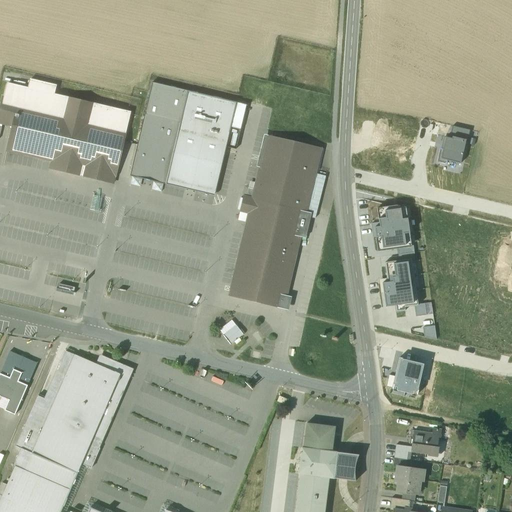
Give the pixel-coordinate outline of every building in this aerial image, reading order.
[(28,89),(7,84),(0,113),(0,123),(10,126),(4,150),(51,162),(49,169),(104,183),(113,185),(130,114),(54,95),(56,87),(30,81),(28,89)] [(187,92),(152,83),(130,172),(166,180),(187,92)] [(246,106),(187,92),(166,180),(215,192),(232,124),(241,126),(246,106)] [(469,131),(452,127),(449,139),(451,139),(451,137),(465,141),(464,143),(466,144),(469,131)] [(320,149),(266,136),(259,167),(313,180),(320,149)] [(464,143),(465,141),(451,137),(451,139),(449,139),(445,138),(442,150),(440,149),(437,162),(446,165),(447,162),(460,164),(464,143)] [(313,180),(259,167),(256,179),(251,200),(253,200),(305,213),(305,212),(305,213),(313,180)] [(325,177),(315,174),(305,216),(315,219),(325,177)] [(245,199),(242,211),(248,213),(248,212),(251,201),(251,200),(245,199)] [(305,213),(253,200),(251,200),(251,201),(248,212),(248,213),(246,224),(245,224),(245,225),(243,236),(242,236),(242,237),(240,248),(239,249),(240,249),(237,260),(237,261),(234,272),(234,273),(231,284),(231,283),(231,284),(231,285),(228,296),(242,300),(243,300),(269,306),(270,307),(270,306),(283,309),(285,297),(286,297),(286,296),(288,285),(289,285),(288,284),(291,273),(292,273),(291,272),(297,250),(297,249),(300,237),(300,236),(302,225),(303,225),(303,224),(305,213),(305,212),(305,213)] [(409,234),(406,215),(405,208),(396,206),(377,209),(379,228),(374,228),(377,251),(397,249),(405,248),(405,247),(403,235),(409,234)] [(397,249),(398,255),(413,253),(412,246),(405,247),(405,248),(397,249)] [(398,255),(398,261),(410,260),(411,262),(415,262),(413,253),(398,255)] [(381,284),(385,308),(393,306),(394,313),(404,312),(404,308),(414,307),(417,306),(417,305),(413,306),(411,294),(415,293),(411,262),(410,260),(398,261),(384,263),(387,283),(381,284)] [(57,283),(56,291),(73,295),(75,287),(57,283)] [(430,303),(417,305),(417,306),(414,307),(415,317),(432,315),(430,303)] [(235,325),(223,335),(227,340),(239,330),(235,325)] [(433,326),(422,328),(424,337),(435,340),(433,326)] [(239,330),(227,340),(230,345),(234,342),(239,338),(243,335),(239,330)] [(425,360),(394,353),(385,389),(416,397),(425,360)] [(41,432),(24,471),(15,467),(7,485),(2,496),(0,501),(0,511),(169,511),(166,510),(165,510),(164,511),(99,511),(90,508),(87,511),(60,511),(70,490),(70,491),(77,473),(93,436),(102,440),(118,404),(123,391),(121,386),(118,385),(122,376),(119,375),(120,375),(83,359),(74,355),(74,356),(46,422),(36,418),(32,427),(41,432)] [(9,378),(0,373),(0,397),(8,401),(4,411),(15,415),(27,386),(18,382),(22,373),(13,370),(9,378)] [(286,399),(279,396),(276,402),(284,405),(286,399)] [(334,427),(306,424),(303,448),(331,452),(334,427)] [(431,433),(413,431),(412,437),(410,437),(409,444),(411,444),(410,452),(424,454),(425,451),(435,453),(437,437),(439,438),(440,430),(431,428),(431,433)] [(407,447),(394,445),(392,458),(405,459),(407,447)] [(334,479),(337,453),(331,452),(303,448),(301,448),(298,474),(299,475),(294,511),(323,511),(328,478),(334,479)] [(337,453),(334,479),(342,480),(349,481),(354,481),(355,481),(354,474),(354,470),(354,466),(355,463),(356,459),(358,455),(353,454),(353,455),(346,454),(337,453)] [(405,459),(392,458),(391,466),(395,467),(395,466),(404,467),(405,459)] [(404,467),(395,466),(395,467),(393,482),(396,482),(395,491),(402,492),(415,494),(416,480),(422,481),(423,470),(404,467)] [(446,486),(439,485),(436,502),(443,503),(446,486)] [(415,494),(402,492),(401,499),(406,500),(414,501),(415,494)] [(401,499),(391,498),(389,510),(395,511),(395,509),(403,510),(404,508),(406,508),(406,500),(401,499)]
